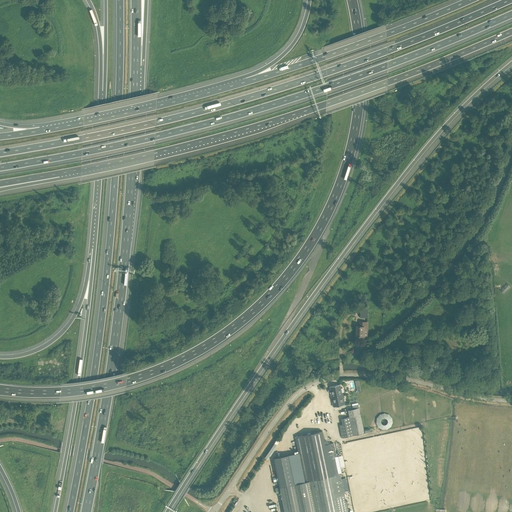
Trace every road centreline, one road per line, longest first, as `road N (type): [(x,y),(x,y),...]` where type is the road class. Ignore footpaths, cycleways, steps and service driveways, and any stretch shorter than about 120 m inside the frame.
road 1 (motorway): [(20,392),(104,386),(147,373),(226,332),(290,272),(329,209),(354,131),(361,69),(352,0)]
road 2 (motorway): [(166,511),(385,199),(450,120),(511,62)]
road 3 (motorway): [(0,167),(325,89),(511,14)]
road 4 (motorway): [(509,0),(275,88),(0,153)]
road 5 (motorway): [(119,0),(110,235),(69,511)]
road 6 (motorway): [(66,173),(325,105),(511,31)]
road 7 (motorway): [(86,511),(126,237),(136,65)]
road 8 (unclassified): [(213,511),(287,405),(325,378),(413,380),(511,400)]
road 9 (motorway): [(93,247),(55,511)]
road 10 (motorway): [(468,0),(243,80)]
road 11 (motorway): [(243,80),(42,128)]
road 12 (motorway): [(93,247),(79,305),(61,332),(35,351),(0,357)]
road 13 (motorway): [(102,91),(93,247)]
